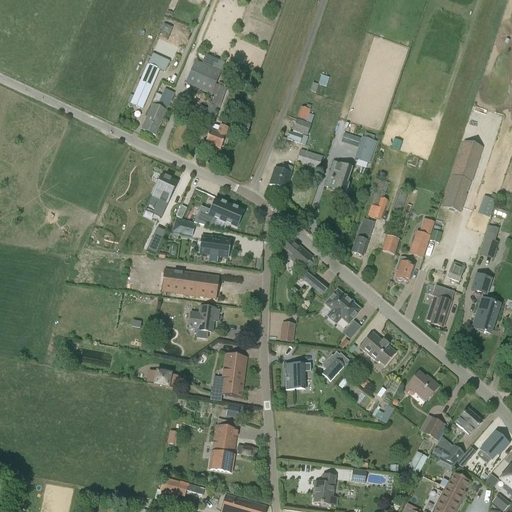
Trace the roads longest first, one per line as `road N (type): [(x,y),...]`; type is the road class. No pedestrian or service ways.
road 1 (unclassified): [(511,428),(269,215)]
road 2 (unclassified): [(269,215),(246,194),(0,79)]
road 3 (unclassified): [(276,511),(261,351),(269,215)]
